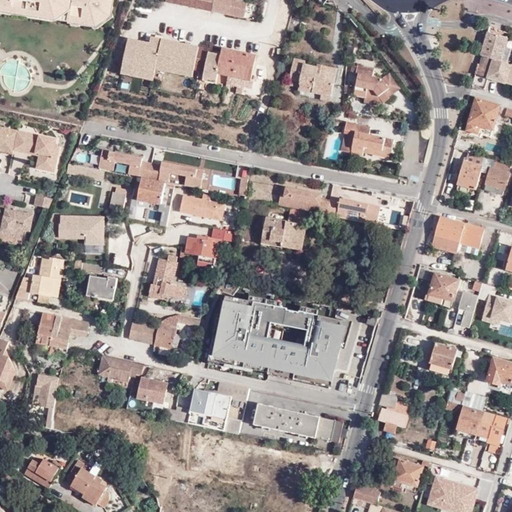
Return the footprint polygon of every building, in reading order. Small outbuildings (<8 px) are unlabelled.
[(0,0),(0,11),(96,27),(111,15),(113,0),(0,0)] [(246,1),(240,0),(163,0),(164,1),(242,17),(246,1)] [(490,27),(482,56),(494,59),(489,79),(504,84),(510,64),(508,64),(501,62),(506,46),(509,34),(490,27)] [(159,39),(149,37),(148,43),(147,47),(157,49),(159,39)] [(252,63),(254,55),(221,48),(219,54),(207,51),(207,49),(159,39),(157,49),(147,47),(148,43),(126,39),(121,66),(153,72),(154,68),(154,65),(167,68),(168,64),(191,68),(203,70),(201,78),(214,81),(215,73),(232,76),(231,83),(240,85),(242,78),(248,80),(252,63)] [(511,51),(511,48),(506,46),(501,62),(508,64),(511,51)] [(329,82),(332,67),(317,64),(317,67),(305,64),(305,62),(294,60),(290,80),(301,82),(313,85),(312,92),(321,94),(331,96),(333,83),(329,82)] [(255,64),(252,63),(248,80),(242,78),(240,85),(250,88),(255,64)] [(190,75),(191,68),(168,64),(167,68),(154,65),(154,68),(190,75)] [(153,72),(121,66),(119,73),(152,80),(153,72)] [(366,97),(367,94),(367,91),(376,93),(384,103),(393,96),(382,80),(373,78),(374,70),(358,66),(356,73),(359,74),(354,94),(366,97)] [(476,75),(473,87),(485,91),(488,79),(476,75)] [(313,85),(301,82),(300,90),(312,92),(313,85)] [(251,119),(253,97),(233,96),(232,117),(251,119)] [(502,106),(477,99),(468,130),(492,137),(502,106)] [(374,149),(391,153),(394,141),(370,135),(371,128),(347,122),(345,134),(355,136),(351,153),(363,156),(364,152),(365,149),(374,151),(374,149)] [(0,146),(13,149),(17,131),(0,127),(0,146)] [(56,139),(17,131),(13,149),(34,153),(35,149),(40,151),(39,155),(36,170),(53,173),(58,146),(55,146),(56,139)] [(458,140),(455,148),(469,153),(472,154),(474,144),(458,140)] [(102,149),(98,167),(113,170),(115,160),(130,163),(128,173),(149,177),(152,162),(141,160),(142,157),(102,149)] [(390,158),(391,153),(374,149),(374,151),(365,149),(364,152),(390,158)] [(472,154),(469,153),(467,160),(466,160),(459,184),(477,190),(482,173),(483,167),(484,165),(483,165),(485,158),(472,154)] [(487,164),(488,164),(492,165),(511,171),(511,166),(508,165),(488,159),(487,164)] [(185,185),(200,188),(203,173),(197,171),(197,169),(162,161),(162,164),(152,162),(149,177),(169,181),(171,172),(186,175),(185,185)] [(85,167),(69,163),(67,173),(83,177),(85,167)] [(511,171),(492,165),(487,185),(506,190),(511,171)] [(135,187),(136,178),(101,170),(100,180),(135,187)] [(150,202),(154,181),(143,178),(138,202),(132,200),(128,219),(134,220),(136,207),(147,209),(148,202),(150,202)] [(236,193),(245,195),(248,180),(240,178),(236,193)] [(170,184),(154,181),(150,202),(162,205),(164,192),(166,192),(166,194),(168,194),(170,184)] [(506,190),(487,185),(485,190),(504,196),(506,190)] [(283,186),(279,204),(291,207),(294,207),(296,198),(311,201),(309,210),(328,214),(331,200),(321,198),(321,195),(283,186)] [(123,210),(126,196),(113,193),(110,208),(123,210)] [(222,220),(225,204),(210,201),(210,195),(203,194),(202,199),(183,196),(180,212),(222,220)] [(50,209),(54,200),(38,197),(37,206),(50,209)] [(340,202),(331,200),(328,214),(346,218),(348,209),(364,212),(362,221),(377,224),(380,208),(375,207),(375,205),(341,198),(340,202)] [(392,214),(408,220),(413,203),(405,201),(401,215),(392,212),(392,214)] [(160,211),(162,205),(150,202),(148,209),(160,211)] [(304,225),(307,210),(294,207),(291,207),(288,222),(304,225)] [(0,222),(0,235),(0,234),(22,239),(24,229),(25,224),(32,225),(33,215),(5,210),(3,223),(0,222)] [(103,244),(104,234),(96,234),(96,226),(99,226),(99,217),(61,216),(61,224),(60,224),(59,237),(86,238),(86,244),(103,244)] [(299,250),(304,225),(288,222),(267,217),(262,238),(283,243),(290,244),(289,248),(299,250)] [(434,245),(459,253),(460,250),(461,244),(467,224),(441,218),(434,245)] [(493,232),(467,224),(461,244),(480,249),(482,244),(489,246),(493,232)] [(307,226),(304,225),(299,250),(303,251),(307,226)] [(96,234),(104,234),(104,226),(99,226),(96,226),(96,234)] [(222,240),(237,243),(239,233),(213,228),(211,238),(222,240)] [(247,230),(242,231),(245,242),(250,240),(247,230)] [(0,235),(0,241),(21,245),(22,239),(0,234),(0,235)] [(218,259),(222,240),(211,238),(199,235),(198,239),(189,237),(186,249),(186,253),(199,256),(197,265),(214,268),(215,259),(218,259)] [(283,243),(262,238),(262,243),(283,247),(283,243)] [(461,244),(460,250),(479,255),(480,249),(461,244)] [(181,299),(184,287),(171,284),(177,257),(168,255),(167,261),(160,259),(155,278),(158,278),(157,285),(154,285),(151,284),(149,296),(160,299),(162,295),(169,296),(181,299)] [(31,293),(40,295),(51,297),(52,297),(54,280),(56,280),(57,276),(59,276),(60,269),(61,260),(50,258),(50,259),(43,258),(40,275),(35,275),(31,293)] [(84,261),(75,260),(74,268),(82,270),(82,269),(84,261)] [(102,265),(84,261),(82,269),(102,272),(102,265)] [(434,282),(437,273),(429,271),(427,279),(434,282)] [(460,280),(437,273),(434,282),(430,294),(445,298),(454,301),(460,280)] [(54,280),(52,297),(58,298),(61,276),(59,276),(57,276),(56,280),(54,280)] [(97,294),(114,297),(117,278),(108,277),(108,279),(91,276),(87,296),(97,298),(97,294)] [(498,288),(482,283),(479,296),(478,299),(487,301),(482,321),(499,325),(501,321),(511,323),(511,321),(511,300),(495,296),(498,288)] [(15,297),(17,298),(29,300),(30,288),(20,286),(15,297)] [(461,326),(470,328),(478,299),(479,296),(465,292),(460,310),(466,311),(461,326)] [(443,305),(445,298),(430,294),(428,301),(443,305)] [(40,295),(38,301),(49,303),(51,297),(40,295)] [(250,302),(224,297),(211,358),(267,370),(266,376),(331,389),(340,347),(344,348),(350,322),(326,317),(327,312),(301,306),(300,311),(280,307),(281,302),(251,296),(250,302)] [(58,317),(44,314),(38,343),(51,345),(58,317)] [(160,325),(159,325),(159,328),(155,344),(172,348),(178,323),(180,315),(179,315),(170,317),(161,323),(160,325)] [(194,326),(196,318),(180,315),(178,323),(194,326)] [(58,317),(51,345),(50,355),(54,356),(56,346),(67,349),(71,333),(87,337),(89,323),(73,320),(58,317)] [(146,324),(133,321),(130,335),(143,337),(146,324)] [(130,339),(155,344),(159,328),(146,324),(143,337),(130,335),(130,339)] [(8,343),(0,340),(0,387),(9,391),(15,371),(11,361),(4,359),(8,343)] [(433,363),(451,368),(453,369),(459,350),(436,343),(431,362),(433,363)] [(77,349),(75,359),(99,364),(100,354),(77,349)] [(144,365),(113,358),(113,359),(107,358),(106,363),(102,362),(99,374),(129,381),(130,375),(133,376),(134,373),(142,374),(144,365)] [(488,381),(502,385),(503,381),(511,384),(511,363),(495,359),(488,381)] [(449,374),(451,368),(433,363),(431,368),(449,374)] [(37,375),(34,392),(56,395),(58,378),(37,375)] [(142,378),(137,399),(163,405),(166,393),(164,392),(164,389),(167,390),(168,384),(142,378)] [(511,384),(503,381),(502,385),(501,387),(511,390),(511,389),(511,384)] [(246,402),(250,388),(220,382),(217,394),(214,393),(213,391),(205,389),(205,391),(196,390),(192,410),(177,408),(177,409),(175,420),(201,426),(229,432),(239,434),(242,421),(228,418),(232,399),(246,402)] [(459,392),(452,391),(449,402),(455,403),(459,392)] [(462,405),(465,406),(483,411),(487,397),(466,391),(465,394),(462,405)] [(465,394),(459,392),(455,403),(459,404),(462,405),(465,394)] [(54,410),(52,420),(60,422),(63,405),(78,408),(79,399),(57,393),(56,396),(54,410)] [(384,393),(382,399),(396,403),(398,397),(384,393)] [(382,399),(380,404),(392,408),(395,409),(395,407),(396,403),(382,399)] [(4,405),(11,412),(16,407),(9,400),(4,405)] [(395,407),(411,411),(412,407),(396,403),(395,407)] [(344,422),(260,404),(255,425),(339,443),(344,422)] [(457,433),(473,437),(476,438),(483,411),(465,406),(457,433)] [(169,407),(166,418),(175,420),(177,409),(169,407)] [(409,417),(411,411),(395,407),(395,409),(392,408),(391,411),(409,417)] [(406,428),(409,417),(391,411),(382,408),(379,420),(387,422),(385,430),(396,434),(398,426),(406,428)] [(49,428),(52,429),(52,420),(54,410),(45,409),(41,426),(49,428)] [(501,445),(508,418),(483,411),(476,438),(488,441),(501,445)] [(151,429),(145,458),(315,493),(321,464),(151,429)] [(428,448),(435,450),(437,442),(430,440),(428,448)] [(499,449),(501,445),(488,441),(484,452),(489,454),(494,455),(496,448),(499,449)] [(489,454),(484,452),(480,466),(487,469),(489,454)] [(27,470),(52,485),(53,482),(56,478),(53,476),(55,473),(56,474),(62,465),(54,460),(47,456),(43,461),(36,457),(27,470)] [(395,480),(403,482),(418,487),(424,466),(401,459),(395,480)] [(441,465),(431,462),(430,466),(429,471),(439,474),(441,465)] [(85,495),(95,477),(83,469),(82,471),(76,466),(68,479),(74,483),(73,484),(77,487),(76,489),(85,495)] [(477,508),(486,478),(461,471),(453,500),(477,508)] [(97,479),(95,477),(85,495),(82,498),(94,505),(95,503),(98,505),(105,510),(110,502),(110,494),(107,492),(108,490),(101,486),(95,482),(97,479)] [(360,486),(356,498),(377,504),(382,492),(360,486)] [(457,511),(476,511),(477,508),(453,500),(450,510),(457,511)]
